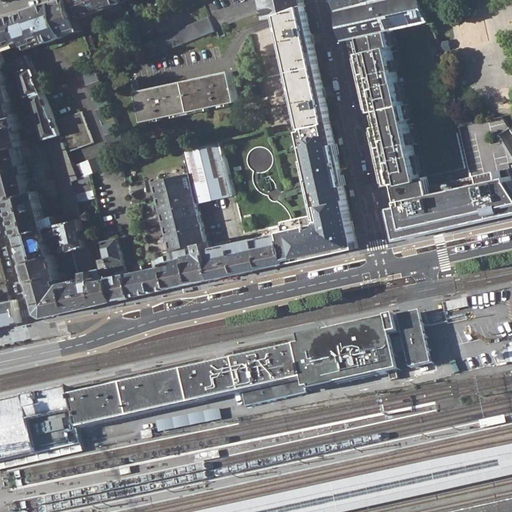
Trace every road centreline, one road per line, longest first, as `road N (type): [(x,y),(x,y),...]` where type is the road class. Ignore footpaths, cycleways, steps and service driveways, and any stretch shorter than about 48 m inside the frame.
road 1 (residential): [(322,0),(382,269)]
road 2 (tertiary): [(123,330),(382,269)]
road 3 (residential): [(123,330),(32,324),(0,205)]
road 4 (tertiary): [(0,361),(123,330)]
